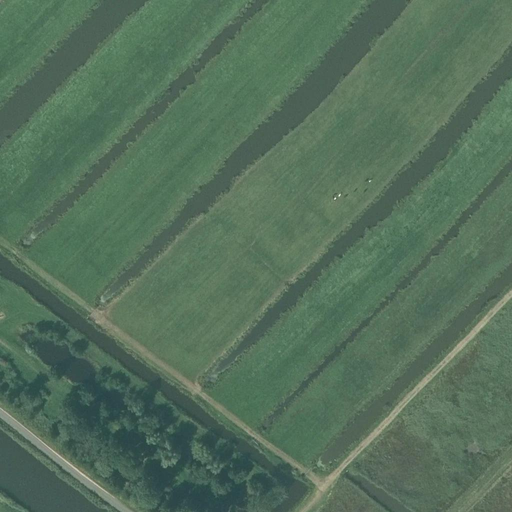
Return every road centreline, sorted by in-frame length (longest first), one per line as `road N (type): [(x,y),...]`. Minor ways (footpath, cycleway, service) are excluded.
road 1 (track): [(0,240),(323,485)]
road 2 (track): [(511,290),(300,511)]
road 3 (unclassified): [(127,511),(0,413)]
